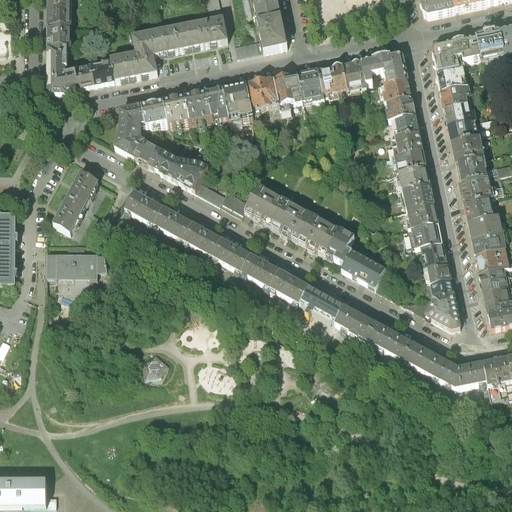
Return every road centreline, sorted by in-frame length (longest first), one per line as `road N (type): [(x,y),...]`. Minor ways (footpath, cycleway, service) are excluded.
road 1 (residential): [(61,141),(460,356),(476,354)]
road 2 (residential): [(476,354),(411,37)]
road 3 (residential): [(302,60),(78,109),(61,141)]
road 4 (residential): [(33,0),(33,109),(61,141)]
